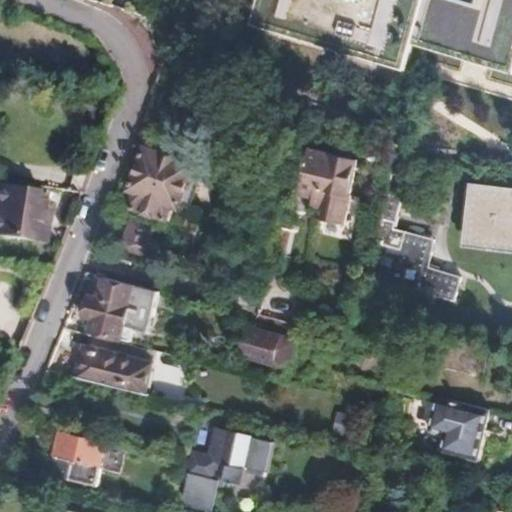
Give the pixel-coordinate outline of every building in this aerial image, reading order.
[(511,0),(250,0),(243,26),(511,101),(511,0)] [(391,144),(361,277),(371,280),(401,148),(391,144)] [(192,166),(142,148),(127,190),(132,192),(126,209),(164,223),(168,212),(172,213),(174,207),(177,208),(192,166)] [(358,159),(308,148),(298,192),(313,196),(311,207),(318,208),(316,218),(344,224),(358,159)] [(422,265),(430,234),(389,224),(404,148),(401,148),(371,280),(417,290),(422,265)] [(36,191),(0,185),(0,231),(7,232),(7,235),(40,241),(45,210),(39,209),(42,195),(41,189),(37,189),(36,191)] [(511,194),(472,189),(467,230),(511,236),(511,194)] [(152,229),(130,221),(124,249),(154,256),(157,242),(151,240),(152,229)] [(422,265),(417,290),(452,298),(457,273),(422,265)] [(149,332),(159,291),(103,277),(98,297),(88,295),(83,316),(94,318),(91,332),(123,340),(127,326),(149,332)] [(296,342),(262,334),(256,363),(289,370),(296,342)] [(82,347),(74,377),(146,395),(152,364),(82,347)] [(267,378),(254,374),(250,392),(263,396),(267,378)] [(473,460),(484,410),(430,398),(423,432),(439,436),(435,452),(473,460)] [(37,405),(33,423),(62,429),(67,411),(37,405)] [(246,452),(249,440),(214,431),(208,456),(215,458),(213,467),(245,474),(247,469),(257,472),(259,461),(249,459),(249,453),(246,452)] [(69,468),(54,465),(46,463),(43,477),(95,489),(107,443),(61,434),(56,454),(71,458),(69,468)] [(264,443),(249,440),(246,452),(249,453),(249,459),(259,461),(264,443)] [(215,458),(208,456),(190,452),(185,473),(211,479),(212,475),(253,486),(257,472),(247,469),(245,474),(213,467),(215,458)] [(56,454),(54,465),(69,468),(71,458),(56,454)]
